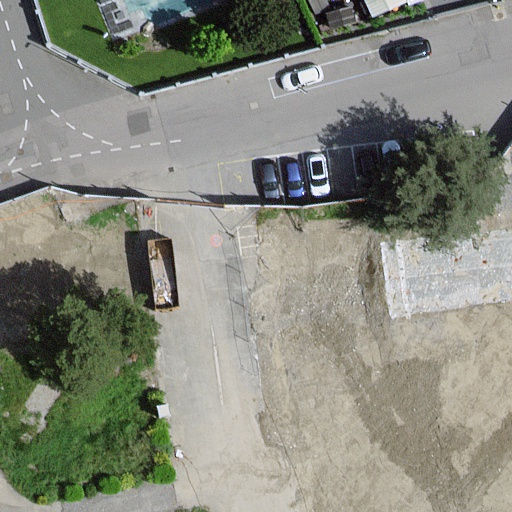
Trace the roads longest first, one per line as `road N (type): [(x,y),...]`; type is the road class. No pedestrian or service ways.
road 1 (residential): [(57,157),(217,133),(511,61)]
road 2 (residential): [(57,157),(7,0)]
